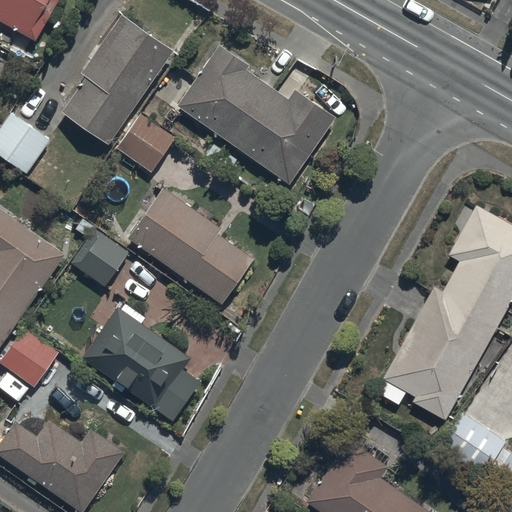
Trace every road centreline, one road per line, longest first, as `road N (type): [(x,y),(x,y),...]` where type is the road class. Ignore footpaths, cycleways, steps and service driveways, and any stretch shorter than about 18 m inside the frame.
road 1 (residential): [(458,76),(201,511)]
road 2 (primary): [(321,0),(458,76)]
